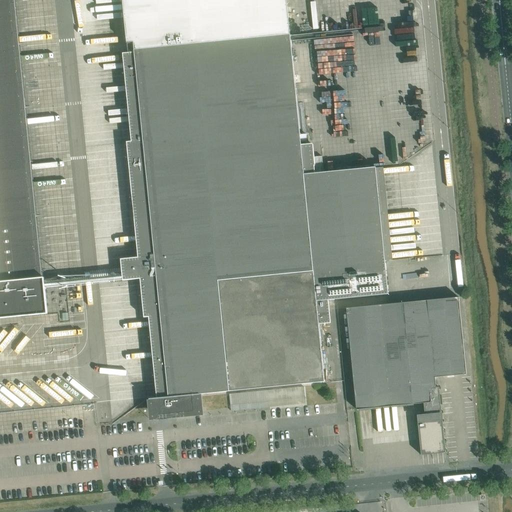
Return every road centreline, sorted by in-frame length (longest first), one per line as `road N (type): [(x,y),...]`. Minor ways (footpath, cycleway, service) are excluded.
road 1 (unclassified): [(511,470),(99,511)]
road 2 (unknown): [(64,20),(319,0)]
